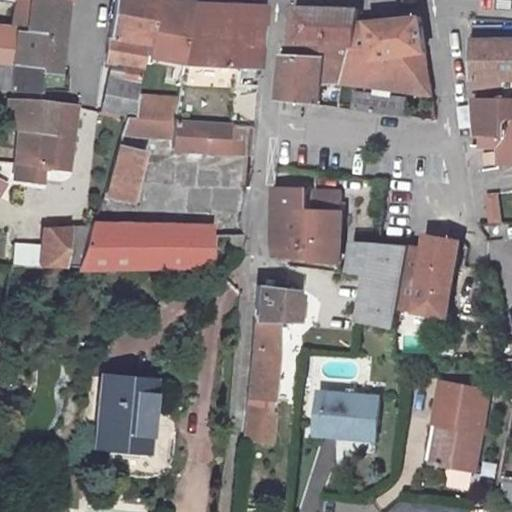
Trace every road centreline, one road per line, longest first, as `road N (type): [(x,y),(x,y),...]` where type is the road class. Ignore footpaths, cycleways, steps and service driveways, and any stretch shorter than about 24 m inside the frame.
road 1 (residential): [(220,511),(276,0)]
road 2 (residential): [(478,241),(461,204),(441,0)]
road 3 (unknown): [(263,107),(295,131),(393,148),(454,134)]
